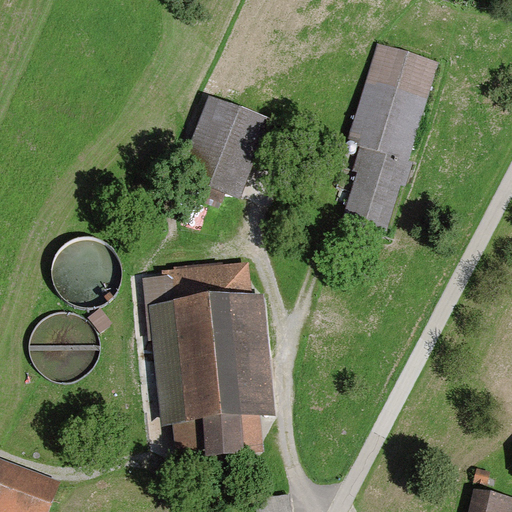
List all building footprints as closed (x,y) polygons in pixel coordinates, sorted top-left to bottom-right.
[(343,221),(386,234),(439,65),(378,46),(347,146),(360,150),(353,174),(357,175),(343,221)] [(240,204),(271,124),(210,100),(179,180),(240,204)] [(251,272),(142,283),(147,344),(153,344),(161,431),(172,430),(176,463),(264,455),(261,421),(277,420),(265,298),(253,300),(251,272)] [(0,511),(48,511),(57,488),(0,467),(0,511)] [(255,503),(255,511),(291,511),(290,498),(255,503)] [(474,511),(511,511),(511,505),(477,498),(474,511)]
